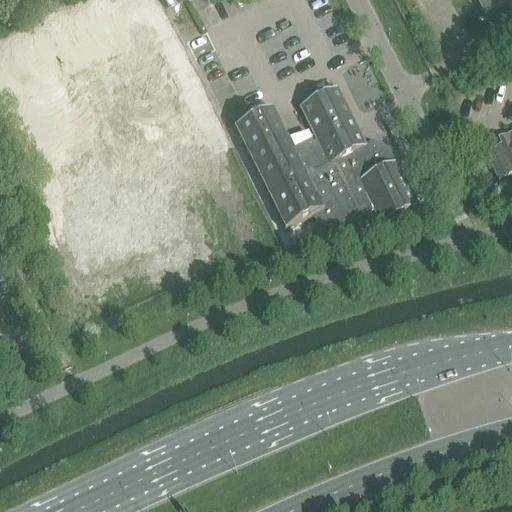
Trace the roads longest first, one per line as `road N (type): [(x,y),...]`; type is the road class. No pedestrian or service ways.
road 1 (secondary): [(511,347),(317,402),(73,511)]
road 2 (secondary): [(294,511),(511,433)]
road 3 (residential): [(433,152),(358,0)]
